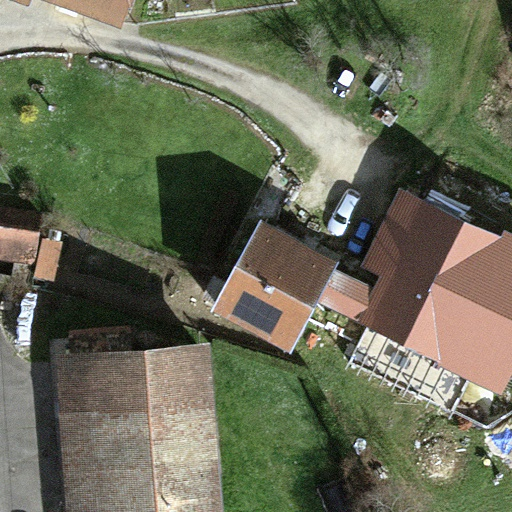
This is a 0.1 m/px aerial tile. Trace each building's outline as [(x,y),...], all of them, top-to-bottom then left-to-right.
[(145,0),(27,0),(132,37),(145,0)] [(511,254),(511,244),(411,197),(357,309),(379,319),(363,353),(475,406),(490,374),(462,361),(511,254)] [(270,238),(227,318),(300,357),(343,277),(270,238)] [(511,254),(462,361),(490,374),(511,384),(511,254)] [(137,342),(103,344),(107,430),(110,511),(221,511),(214,358),(138,361),(137,342)] [(107,430),(103,344),(69,345),(73,432),(107,430)] [(110,511),(107,430),(73,432),(76,511),(110,511)]
